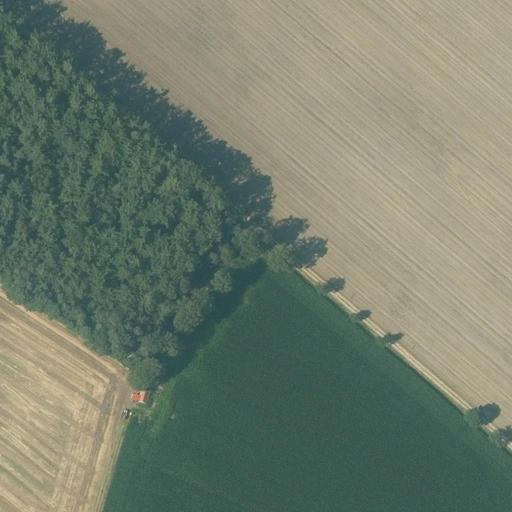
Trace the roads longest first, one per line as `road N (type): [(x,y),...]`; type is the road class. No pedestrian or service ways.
road 1 (track): [(0,10),(511,449)]
road 2 (track): [(95,511),(136,372),(252,228)]
